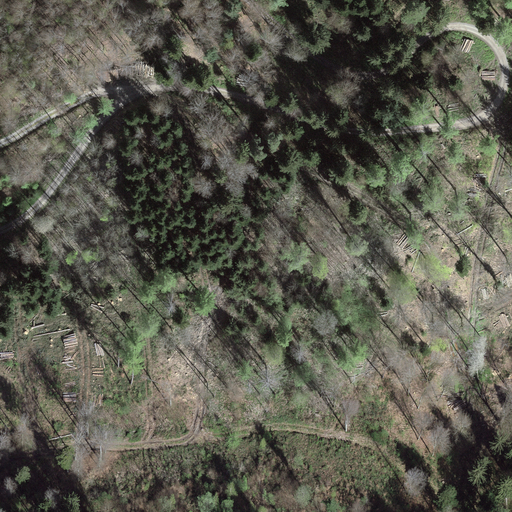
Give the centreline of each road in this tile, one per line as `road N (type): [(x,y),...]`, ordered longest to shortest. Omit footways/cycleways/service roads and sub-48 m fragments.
road 1 (track): [(244,0),(290,39),(355,75),(394,65),(439,29),(481,30),(507,67),(494,110),(457,124),(357,132),(214,89),(141,90),(87,135),(27,215),(0,230)]
road 2 (track): [(0,148),(97,94),(141,90)]
